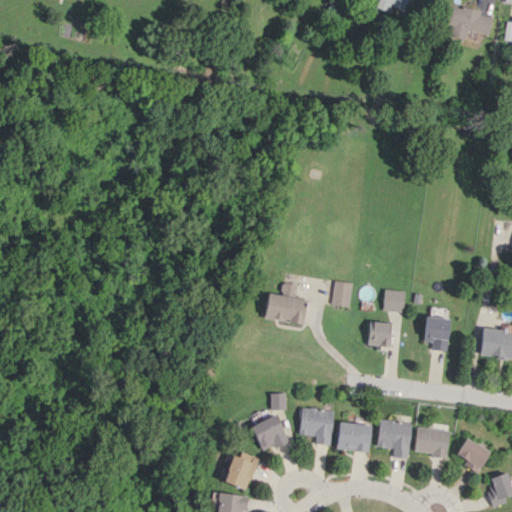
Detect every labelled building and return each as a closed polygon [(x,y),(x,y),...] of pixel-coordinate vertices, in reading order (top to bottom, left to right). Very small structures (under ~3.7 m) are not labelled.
[(385,11),(388,5),(401,11),(406,0),(376,0),(373,6),(385,11)] [(487,34),(491,16),(478,14),(479,10),(443,3),(439,23),(450,26),(448,35),(463,38),(465,29),(487,34)] [(502,39),(511,40),(511,32),(511,21),(504,21),(502,39)] [(347,306),(351,283),(333,280),(329,303),(347,306)] [(304,299),(292,296),(294,284),(280,282),(278,294),(266,292),(261,317),(300,323),(304,299)] [(404,291),(384,288),(381,309),(401,312),(404,291)] [(447,317),(424,316),(423,341),(431,341),(431,349),(446,350),(447,317)] [(389,322),(367,321),(366,344),(388,345),(389,322)] [(478,355),(511,358),(511,331),(481,328),(478,355)] [(284,392),(268,392),(269,409),(284,408),(284,392)] [(313,435),(313,444),(329,444),(331,408),(298,407),(297,434),(313,435)] [(259,450),(272,444),(274,447),(286,441),(273,414),(248,425),(259,450)] [(375,446),(392,447),(391,457),(406,458),(410,421),(378,419),(375,446)] [(334,447),(366,452),(370,425),(338,420),(334,447)] [(448,429),(415,426),(413,452),(445,456),(448,429)] [(463,465),(478,472),(489,449),(463,437),(456,455),(466,459),(463,465)] [(255,458),(230,451),(221,481),(245,489),(255,458)] [(511,497),(511,488),(506,472),(490,477),(493,486),(486,489),(491,505),(511,497)] [(240,511),(242,495),(216,492),(213,511),(240,511)]
